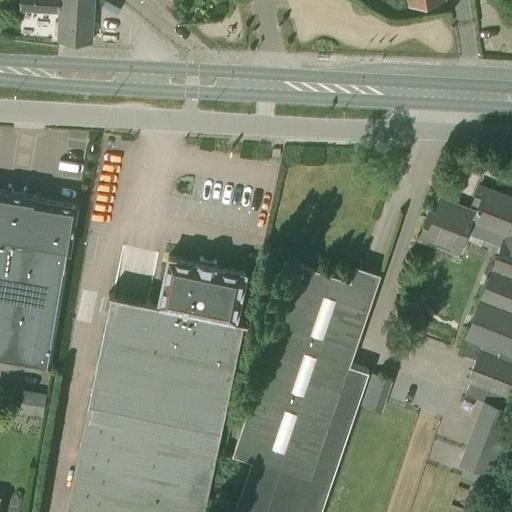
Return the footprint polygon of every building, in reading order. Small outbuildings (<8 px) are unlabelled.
[(92,40),(93,0),(19,0),(19,9),(59,11),(58,38),(92,40)] [(507,228),(503,237),(511,240),(511,197),(479,184),(473,200),(479,202),(476,209),(472,220),(473,220),(491,226),(493,223),(507,228)] [(0,357),(50,366),(67,264),(64,264),(67,249),(69,249),(77,203),(37,197),(38,195),(0,188),(0,357)] [(472,220),(476,209),(441,196),(432,218),(427,216),(420,236),(458,251),(470,219),(472,220)] [(511,240),(503,237),(482,294),(466,332),(467,332),(460,349),(475,355),(466,376),(511,394),(511,240)] [(237,318),(246,270),(168,254),(159,302),(111,292),(89,401),(65,511),(203,511),(221,429),(244,320),(237,318)] [(318,511),(366,368),(331,357),(344,317),(362,324),(375,287),(297,260),(232,451),(251,457),(233,511),(318,511)] [(382,410),(392,378),(371,371),(360,403),(382,410)] [(29,408),(48,411),(51,388),(31,386),(29,408)] [(465,462),(465,463),(462,472),(485,481),(489,471),(465,462)]
